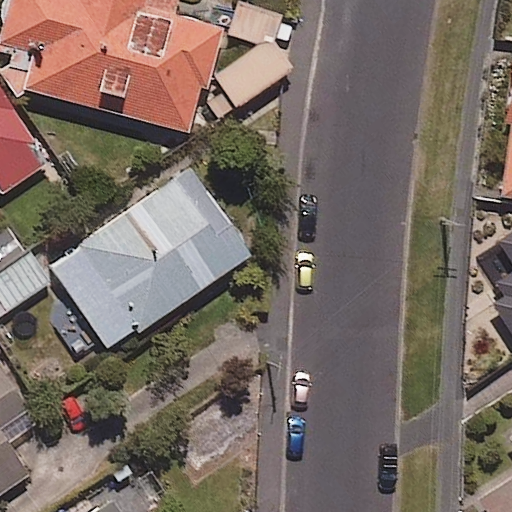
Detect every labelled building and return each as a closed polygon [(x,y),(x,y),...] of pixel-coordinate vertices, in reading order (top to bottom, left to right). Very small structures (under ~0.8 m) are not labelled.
[(202,90),(211,92),(227,30),(173,16),(177,0),(8,0),(0,31),(0,40),(38,50),(27,93),(190,135),(202,90)] [(0,191),(2,194),(47,165),(0,94),(0,191)] [(250,257),(190,170),(51,267),(111,354),(250,257)] [(0,317),(50,282),(30,255),(0,276),(0,317)] [(35,423),(0,371),(0,496),(29,477),(5,442),(35,423)] [(511,480),(478,503),(484,511),(511,511),(511,441),(511,442),(511,443),(511,480)] [(130,511),(121,498),(100,511),(130,511)]
